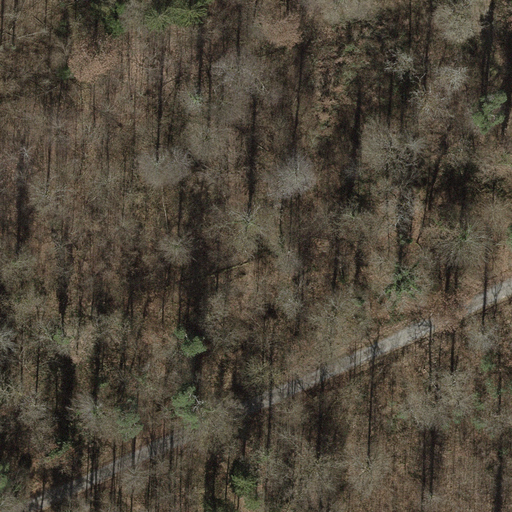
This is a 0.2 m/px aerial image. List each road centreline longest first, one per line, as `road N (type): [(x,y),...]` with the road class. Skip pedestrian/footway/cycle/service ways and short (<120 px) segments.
road 1 (track): [(20,511),(511,286)]
road 2 (track): [(477,0),(511,143)]
